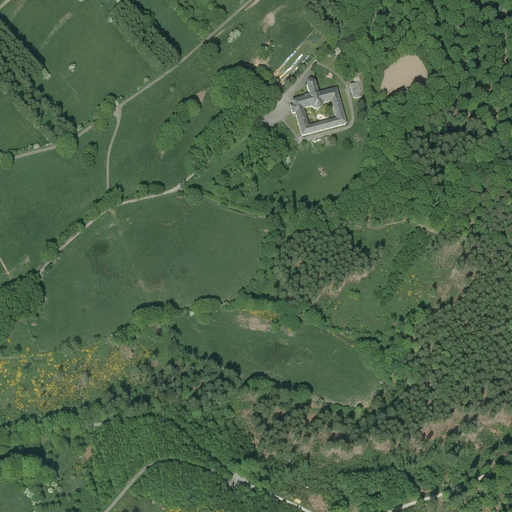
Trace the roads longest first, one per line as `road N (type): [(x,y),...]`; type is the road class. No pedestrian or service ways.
road 1 (track): [(0,299),(21,294),(91,221),(175,189),(254,129),(357,18)]
road 2 (track): [(0,161),(76,138),(250,0)]
road 3 (track): [(240,480),(160,417),(0,435)]
road 4 (track): [(175,189),(263,218),(334,224)]
road 5 (track): [(106,511),(139,473),(161,462),(240,480)]
road 6 (track): [(511,464),(389,511)]
